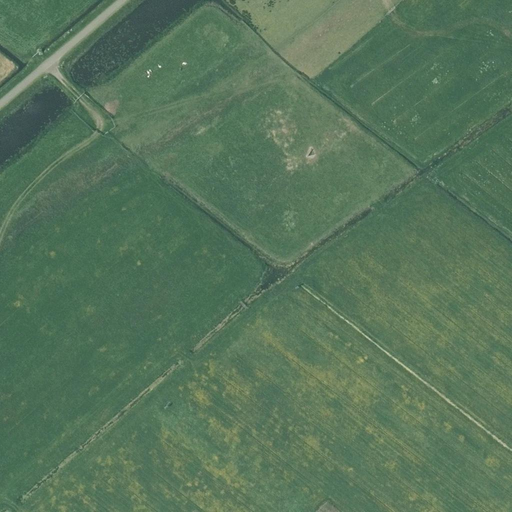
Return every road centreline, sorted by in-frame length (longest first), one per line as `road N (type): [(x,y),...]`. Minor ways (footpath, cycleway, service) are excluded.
road 1 (track): [(47,63),(102,123),(35,180),(0,232)]
road 2 (track): [(291,80),(102,123)]
road 3 (unclassified): [(0,103),(122,0)]
